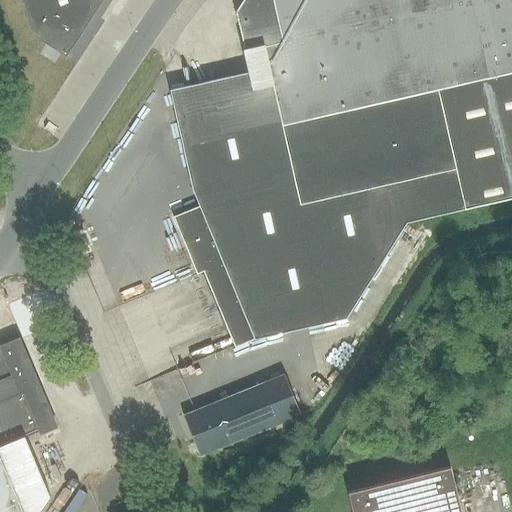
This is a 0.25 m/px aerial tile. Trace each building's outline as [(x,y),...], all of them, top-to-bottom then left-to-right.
[(17,0),(33,36),(66,57),(103,0),(17,0)] [(250,72),(170,90),(193,189),(200,206),(174,217),(197,274),(203,272),(234,347),(253,340),(345,317),(406,222),(511,198),(511,0),(243,0),(236,11),(250,72)] [(0,511),(39,511),(50,497),(24,436),(39,430),(40,433),(56,427),(19,340),(20,339),(19,338),(0,346),(0,511)] [(183,415),(199,454),(300,414),(284,374),(183,415)] [(348,492),(353,511),(461,511),(450,467),(348,492)]
